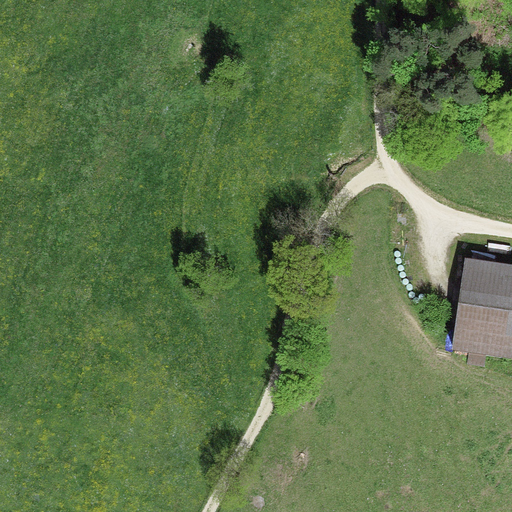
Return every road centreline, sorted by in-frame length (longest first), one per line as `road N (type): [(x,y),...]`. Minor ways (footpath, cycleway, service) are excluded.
road 1 (track): [(385,165),(330,206),(260,419),(208,511)]
road 2 (track): [(385,165),(376,102),(378,0)]
road 3 (track): [(511,229),(429,210),(394,183),(385,165)]
